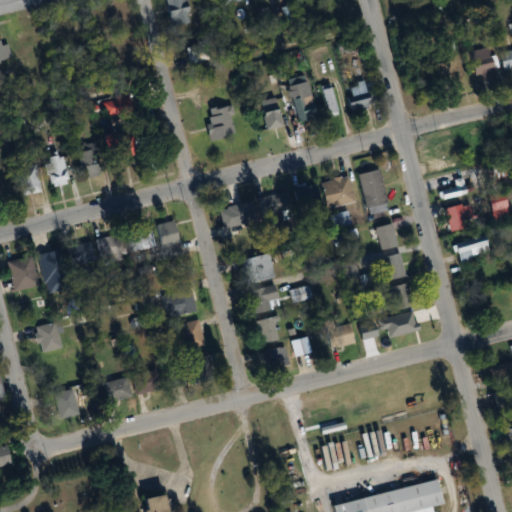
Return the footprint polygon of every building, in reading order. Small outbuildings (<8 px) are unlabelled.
[(187,20),(181,0),(161,0),(169,26),(187,20)] [(32,26),(12,31),(19,59),(39,54),(32,26)] [(6,43),(0,44),(0,59),(10,57),(6,43)] [(202,45),(184,48),(186,62),(204,59),(202,45)] [(468,74),(486,74),(486,49),(468,49),(468,74)] [(500,70),(511,66),(511,49),(496,53),(500,70)] [(295,122),(314,117),(301,75),(283,80),(295,122)] [(348,96),(341,98),(345,111),(370,105),(364,81),(345,86),(348,96)] [(318,87),(325,116),(336,113),(329,84),(318,87)] [(100,102),(106,120),(130,111),(123,93),(100,102)] [(281,125),(272,97),(253,102),(262,131),(281,125)] [(208,140),(233,132),(224,104),(200,112),(208,140)] [(422,149),(433,146),(439,171),(457,166),(449,132),(420,139),(422,149)] [(108,150),(120,156),(129,140),(117,134),(108,150)] [(97,175),(90,146),(74,150),(81,179),(97,175)] [(62,157),(43,157),(43,185),(62,185),(62,157)] [(482,168),(488,188),(511,180),(511,177),(506,160),(482,168)] [(10,168),(17,196),(38,192),(31,164),(10,168)] [(361,208),(383,203),(376,169),(354,174),(361,208)] [(317,181),(321,208),(350,203),(345,177),(317,181)] [(453,186),(435,191),(438,200),(463,193),(459,177),(451,180),(453,186)] [(290,189),(293,207),(317,202),(314,185),(290,189)] [(254,199),(259,218),(289,210),(284,191),(254,199)] [(508,206),(502,191),(484,198),(491,213),(508,206)] [(255,221),(248,200),(214,211),(221,232),(255,221)] [(446,231),(472,225),(467,202),(441,208),(446,231)] [(328,230),(349,224),(345,210),(324,216),(328,230)] [(151,226),(163,260),(179,254),(168,221),(151,226)] [(392,247),(389,224),(370,227),(374,250),(392,247)] [(128,232),(132,248),(151,242),(146,227),(128,232)] [(100,265),(117,259),(108,235),(92,241),(100,265)] [(449,246),(457,264),(477,255),(469,238),(449,246)] [(65,247),(71,270),(93,264),(88,241),(65,247)] [(36,280),(57,279),(56,252),(35,253),(36,280)] [(268,275),(257,254),(236,264),(247,286),(268,275)] [(402,276),(396,254),(379,258),(385,280),(402,276)] [(2,263),(10,292),(35,286),(28,256),(2,263)] [(357,277),(354,261),(338,265),(341,281),(357,277)] [(385,288),(392,311),(412,305),(405,282),(385,288)] [(273,309),(268,286),(246,291),(251,314),(273,309)] [(158,296),(162,318),(193,312),(189,290),(158,296)] [(495,312),(491,298),(462,306),(466,320),(495,312)] [(252,322),(259,345),(277,340),(271,317),(252,322)] [(201,346),(196,320),(175,324),(180,350),(201,346)] [(352,341),(346,323),(332,328),(329,320),(318,324),(327,350),(352,341)] [(31,328),(38,353),(59,348),(53,322),(31,328)] [(262,352),(268,374),(285,369),(279,348),(262,352)] [(181,359),(183,378),(205,377),(204,358),(181,359)] [(511,375),(511,360),(482,368),(485,382),(511,375)] [(102,403),(157,390),(153,370),(97,383),(102,403)] [(75,414),(67,388),(47,395),(55,421),(75,414)] [(504,444),(511,442),(511,420),(501,423),(504,444)] [(333,505),(335,511),(431,511),(430,506),(443,502),(437,478),(333,505)] [(167,511),(164,494),(145,499),(148,509),(144,510),(144,511),(167,511)]
